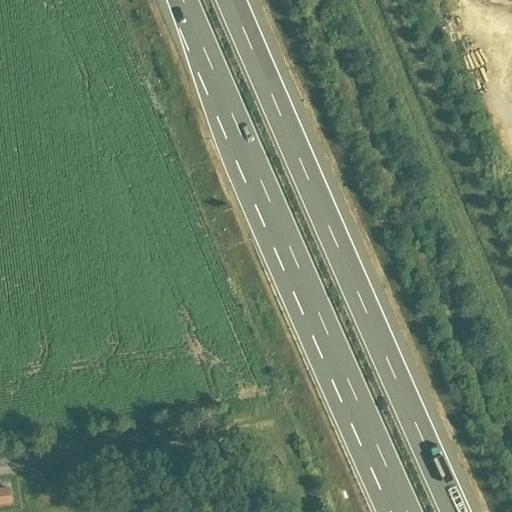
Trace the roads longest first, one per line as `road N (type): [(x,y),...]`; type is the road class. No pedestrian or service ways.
road 1 (motorway): [(455,511),(231,0)]
road 2 (motorway): [(181,0),(405,511)]
